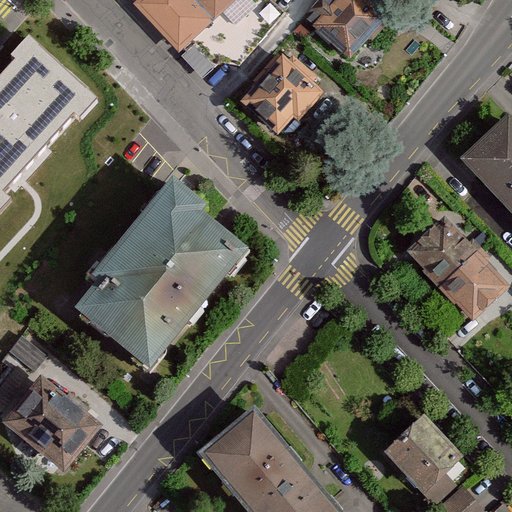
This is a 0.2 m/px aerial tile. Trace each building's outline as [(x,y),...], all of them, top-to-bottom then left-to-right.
[(199,0),(132,0),(174,43),(209,10),(199,0)] [(200,0),(214,15),(230,0),(200,0)] [(356,0),(329,0),(302,34),(349,72),(387,25),(356,0)] [(80,121),(100,100),(28,34),(9,54),(16,60),(0,76),(0,210),(9,202),(1,195),(75,117),(80,121)] [(277,67),(233,113),(272,150),(316,103),(277,67)] [(511,134),(506,128),(456,175),(511,233),(511,134)] [(176,181),(68,315),(148,379),(249,254),(200,215),(207,206),(176,181)] [(436,225),(399,259),(464,337),(505,304),(436,225)] [(27,333),(13,353),(37,370),(51,350),(27,333)] [(35,390),(0,433),(0,442),(59,490),(98,442),(35,390)] [(323,511),(251,426),(199,470),(233,511),(323,511)] [(421,431),(380,469),(419,511),(423,511),(462,476),(421,431)] [(490,511),(467,486),(438,511),(490,511)]
